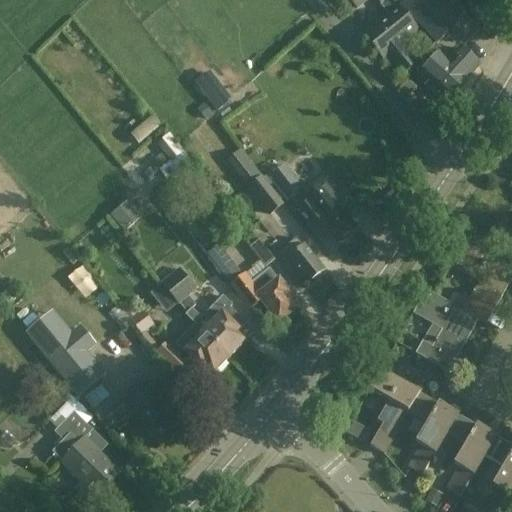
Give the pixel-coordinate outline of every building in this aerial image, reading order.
[(348,0),(356,9),(367,0),(385,0),(386,1),(386,0),(394,0),(398,4),(402,0),(348,0)] [(389,17),(364,37),(379,56),(383,53),(403,78),(418,66),(402,46),(418,32),(401,10),(391,0),(390,0),(382,7),(389,17)] [(432,0),(407,0),(400,8),(437,46),(457,25),(432,0)] [(459,50),(448,63),(447,64),(453,69),(445,78),(449,82),(439,94),(450,105),(469,84),(467,82),(479,68),(459,50)] [(436,98),(439,94),(449,82),(445,78),(453,69),(447,64),(448,63),(435,51),(423,65),(428,69),(417,81),(436,98)] [(162,156),(153,163),(167,181),(192,163),(170,135),(158,145),(170,162),(168,164),(162,156)] [(227,162),(271,217),(284,206),(283,204),(285,202),(266,178),(264,179),(241,151),(227,162)] [(284,168),(271,179),(288,201),(302,189),(284,168)] [(315,220),(336,245),(338,244),(342,244),(346,240),(346,237),(355,230),(343,216),(346,213),(323,186),(304,203),(317,218),(315,220)] [(111,216),(125,232),(136,223),(122,207),(111,216)] [(184,228),(206,256),(212,251),(190,223),(184,228)] [(298,274),(307,285),(324,271),(305,247),(303,249),(295,240),(277,254),(285,263),(296,276),(298,274)] [(459,295),(453,306),(477,322),(485,326),(511,279),(511,271),(463,244),(450,268),(479,284),(469,301),(459,295)] [(291,299),(280,284),(279,284),(269,272),(253,284),(246,275),(243,277),(219,246),(212,251),(206,256),(230,287),(231,287),(250,311),(261,302),(278,324),(296,311),(289,302),(291,299)] [(197,292),(179,270),(161,285),(178,306),(180,305),(186,313),(195,306),(189,298),(197,292)] [(415,355),(448,374),(477,322),(453,306),(426,291),(412,315),(441,332),(432,348),(422,343),(415,355)] [(201,319),(191,310),(185,317),(195,327),(203,334),(229,359),(244,343),(236,335),(246,325),(230,309),(232,307),(222,297),(201,319)] [(78,329),(67,338),(52,319),(32,335),(80,393),(99,377),(81,355),(91,346),(78,329)] [(205,367),(213,375),(229,359),(203,334),(195,327),(176,346),(202,371),(205,367)] [(165,344),(157,353),(171,367),(180,358),(165,344)] [(382,426),(370,447),(384,455),(407,414),(418,394),(380,372),(368,392),(388,403),(377,423),(382,426)] [(127,394),(127,374),(113,374),(113,394),(127,394)] [(131,403),(158,434),(156,436),(157,437),(180,416),(152,383),(128,404),(129,405),(131,403)] [(104,385),(84,401),(100,423),(121,407),(104,385)] [(426,425),(415,444),(420,447),(408,469),(422,477),(445,436),(457,416),(418,394),(407,414),(426,425)] [(95,450),(104,442),(75,413),(54,434),(60,440),(51,448),(55,452),(53,453),(81,482),(75,488),(90,502),(96,496),(97,497),(119,474),(95,450)] [(445,436),(464,447),(453,466),(458,469),(446,491),(460,499),(484,458),(495,438),(457,416),(445,436)] [(511,447),(495,438),(484,458),(502,468),(491,488),(496,491),(484,511),(503,511),(511,497),(511,447)]
